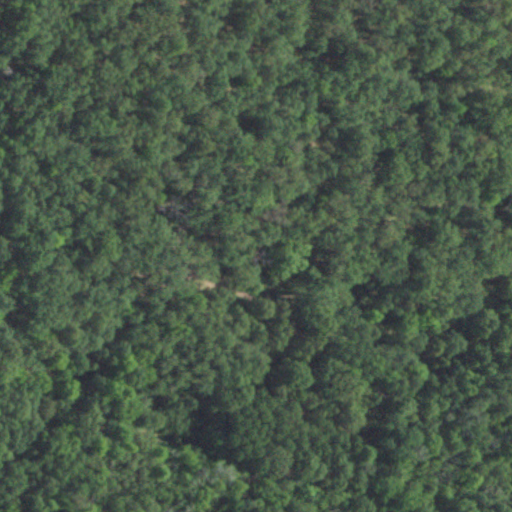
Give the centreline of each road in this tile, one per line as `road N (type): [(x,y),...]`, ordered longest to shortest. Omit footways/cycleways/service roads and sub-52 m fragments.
road 1 (track): [(214,274),(365,382),(469,444)]
road 2 (track): [(0,352),(40,354),(182,274),(214,274)]
